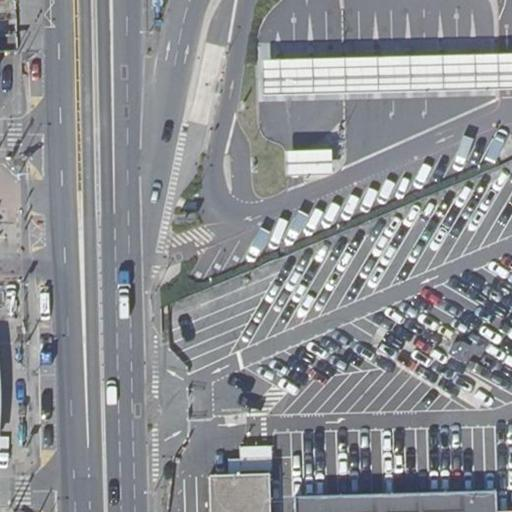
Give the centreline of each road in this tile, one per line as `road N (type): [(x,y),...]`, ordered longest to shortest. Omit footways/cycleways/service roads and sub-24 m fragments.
road 1 (primary): [(129,511),(123,0)]
road 2 (primary): [(61,135),(75,491)]
road 3 (unknown): [(0,492),(15,323)]
road 4 (primary): [(57,0),(61,135)]
